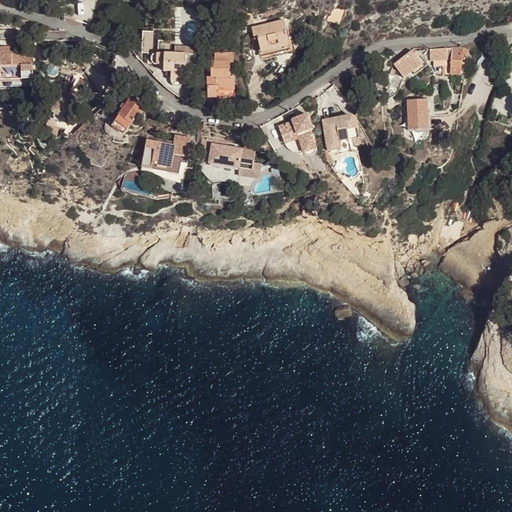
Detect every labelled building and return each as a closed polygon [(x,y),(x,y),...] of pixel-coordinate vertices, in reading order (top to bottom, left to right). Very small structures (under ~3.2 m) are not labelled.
[(330,21),(339,24),(344,11),(335,9),(330,21)] [(223,21),(232,21),(233,15),(229,14),(229,12),(224,12),(224,14),(223,21)] [(284,19),(252,27),(254,36),(255,35),(258,35),(261,48),(289,41),(284,19)] [(258,35),(255,35),(260,53),(290,46),(289,41),(261,48),(258,35)] [(183,99),(191,104),(193,86),(184,86),(184,68),(196,67),(196,54),(187,54),(187,53),(167,53),(167,40),(155,40),(155,53),(154,54),(153,54),(152,55),(152,56),(151,56),(151,58),(151,59),(151,60),(151,61),(152,62),(152,63),(152,75),(168,89),(183,99)] [(10,46),(0,46),(0,77),(0,79),(32,77),(31,69),(30,52),(17,53),(10,53),(10,50),(10,46)] [(457,47),(452,47),(452,53),(451,68),(462,68),(462,58),(467,59),(467,48),(466,47),(464,47),(457,47)] [(447,48),(429,48),(430,60),(447,60),(447,53),(447,48)] [(421,63),(412,50),(393,64),(400,72),(403,77),(421,63)] [(208,86),(208,98),(217,97),(217,90),(235,90),(235,76),(232,76),(231,62),(234,62),(234,53),(215,53),(215,62),(212,61),(212,77),(212,86),(208,86)] [(35,69),(31,69),(32,77),(0,79),(1,86),(35,84),(35,69)] [(63,88),(59,96),(65,99),(69,91),(63,88)] [(58,95),(51,111),(69,119),(71,120),(83,96),(70,89),(69,91),(65,99),(59,96),(58,95)] [(133,104),(120,96),(103,120),(116,129),(133,104)] [(428,118),(427,102),(421,102),(414,102),(408,102),(408,119),(409,119),(409,129),(427,128),(427,118),(428,118)] [(51,111),(49,115),(61,119),(59,127),(66,129),(69,119),(51,111)] [(293,122),(279,128),(284,140),(298,134),(300,138),(306,152),(309,151),(317,147),(310,129),(313,128),(308,114),(292,120),(293,122)] [(61,119),(49,115),(45,130),(57,134),(59,127),(61,119)] [(327,152),(358,147),(358,144),(359,129),(357,120),(352,116),(322,120),(327,152)] [(298,134),(284,140),(286,144),(300,138),(298,134)] [(192,138),(175,136),(173,146),(148,141),(142,168),(170,173),(169,175),(184,178),(192,138)] [(219,140),(201,138),(199,152),(211,154),(209,164),(239,168),(253,170),(254,162),(256,151),(228,147),(218,145),(219,140)] [(261,163),(254,162),(253,170),(239,168),(238,175),(259,178),(261,163)]
